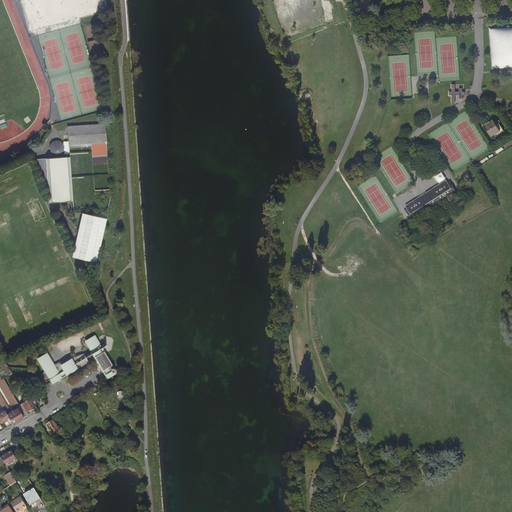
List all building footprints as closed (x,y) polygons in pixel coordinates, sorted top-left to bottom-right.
[(511,28),(490,29),(491,68),(511,67),(511,28)] [(411,98),(409,55),(388,55),(390,99),(411,98)] [(450,84),(451,95),(459,94),(459,98),(463,98),(463,95),(464,94),(463,88),(459,88),(459,91),(455,91),(455,84),(450,84)] [(484,126),(491,137),(500,131),(493,120),(484,126)] [(68,131),(69,145),(107,143),(106,125),(106,124),(67,126),(68,131)] [(52,143),(51,144),(51,145),(50,147),(51,149),(51,150),(52,151),(53,153),(55,154),(58,154),(59,154),(61,153),(63,152),(64,150),(64,149),(65,147),(65,146),(64,144),(62,142),(62,141),(60,140),(57,140),(55,140),(54,141),(52,142),(52,143)] [(47,158),(50,201),(52,201),(73,200),(70,157),(47,158)] [(435,177),(439,183),(440,183),(441,184),(445,181),(444,180),(446,179),(442,173),(435,177)] [(441,184),(431,190),(432,192),(426,196),(425,194),(405,207),(415,221),(455,195),(446,181),(445,181),(441,184)] [(108,379),(118,372),(113,364),(95,334),(93,336),(85,341),(95,357),(94,358),(98,365),(99,364),(108,379)] [(59,362),(54,365),(49,356),(48,357),(47,354),(45,355),(43,356),(41,357),(38,360),(40,362),(39,363),(45,372),(43,374),(42,375),(41,376),(40,378),(40,381),(39,382),(39,385),(40,385),(41,384),(49,380),(52,384),(89,362),(84,353),(59,362)] [(1,363),(8,376),(12,374),(4,361),(1,363)] [(6,396),(8,400),(13,408),(19,404),(3,379),(0,380),(0,385),(3,390),(6,396)] [(0,402),(5,411),(7,413),(10,411),(0,393),(0,402)] [(31,398),(36,406),(40,404),(35,394),(30,397),(31,398)] [(19,405),(26,416),(29,415),(27,412),(36,406),(31,398),(28,400),(26,398),(23,400),(24,402),(19,405)] [(19,404),(13,408),(14,410),(18,408),(24,418),(26,416),(19,405),(19,404)] [(7,414),(9,418),(13,424),(24,418),(18,408),(14,410),(7,414)] [(0,414),(0,419),(1,422),(9,418),(7,414),(7,413),(5,411),(2,413),(0,414)] [(48,424),(53,433),(60,429),(54,420),(48,424)] [(12,451),(2,457),(6,463),(8,466),(18,460),(12,451)] [(6,476),(11,486),(12,485),(17,482),(13,475),(12,473),(6,476)] [(19,484),(24,495),(27,493),(20,481),(17,482),(19,484)] [(24,495),(30,505),(41,499),(35,488),(27,493),(24,495)] [(12,503),(15,507),(17,511),(18,511),(22,510),(21,509),(27,506),(21,497),(12,503)]
